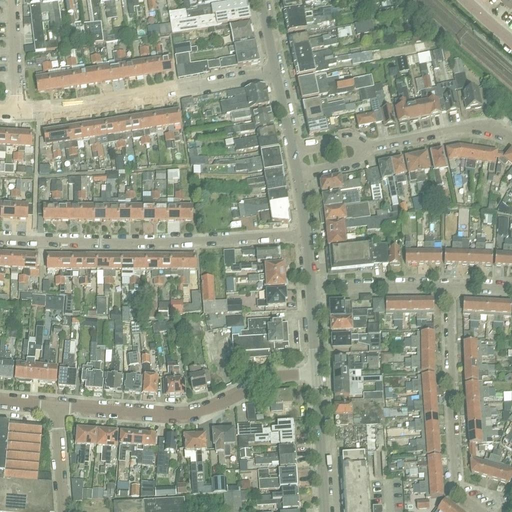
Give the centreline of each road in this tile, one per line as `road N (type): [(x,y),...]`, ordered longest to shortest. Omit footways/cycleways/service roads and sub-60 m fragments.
road 1 (residential): [(0,237),(303,234)]
road 2 (residential): [(56,408),(193,411),(274,376),(315,373)]
road 3 (residential): [(15,112),(275,71)]
road 4 (residential): [(454,285),(455,487),(482,511)]
road 5 (residential): [(511,141),(497,130),(464,129),(369,148)]
road 6 (residential): [(454,285),(311,286)]
road 7 (residential): [(324,511),(315,373)]
